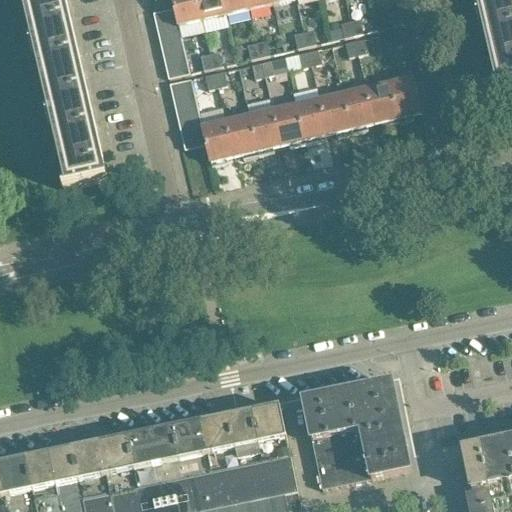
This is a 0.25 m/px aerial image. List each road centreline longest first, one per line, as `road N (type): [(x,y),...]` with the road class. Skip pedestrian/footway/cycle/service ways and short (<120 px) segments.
road 1 (residential): [(0,427),(511,322)]
road 2 (residential): [(182,240),(511,162)]
road 3 (residential): [(182,240),(124,0)]
road 4 (residential): [(0,282),(182,240)]
